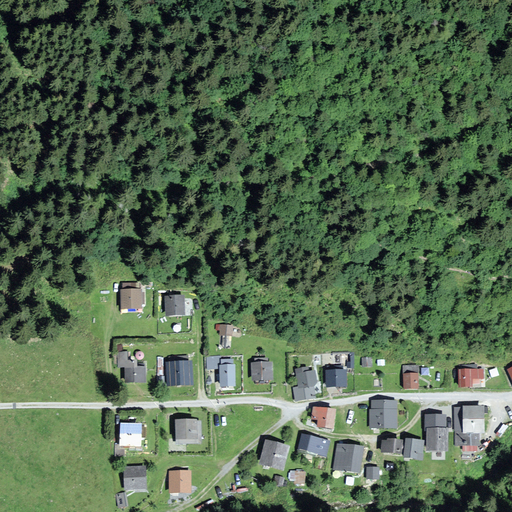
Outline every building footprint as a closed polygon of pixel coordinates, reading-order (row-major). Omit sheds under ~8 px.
[(123,292),(121,292),(121,310),(141,310),(141,298),(141,295),(141,291),(139,291),(139,285),(123,285),(123,292)] [(183,298),(166,299),(167,317),(184,316),(183,305),(183,298)] [(232,327),(221,326),(220,336),(231,337),(232,327)] [(127,352),(119,352),(119,367),(126,367),(126,381),(145,381),(145,367),(136,367),(136,360),(127,360),(127,352)] [(221,357),(208,357),(208,364),(209,368),(220,368),(221,386),(236,386),(235,358),(230,359),(221,359),(221,357)] [(371,359),(363,359),(362,367),(371,368),(371,359)] [(191,361),(167,362),(168,385),(192,384),(191,361)] [(271,362),(252,363),(252,379),(271,378),(271,362)] [(483,380),(483,371),(477,371),(477,366),(464,366),(460,366),(460,372),(459,372),(459,377),(459,390),(471,389),(471,384),(479,384),(479,380),(483,380)] [(313,383),(317,382),(315,370),(309,371),(308,367),(296,369),(300,388),(294,389),(296,400),(315,396),(313,383)] [(417,367),(404,367),(405,389),(418,389),(417,367)] [(346,370),(327,371),(327,386),(346,385),(346,370)] [(396,400),(372,401),(372,410),(370,410),(370,426),(396,426),(396,409),(396,400)] [(464,408),(456,408),(456,445),(463,445),(463,450),(476,450),(476,445),(480,445),(479,432),(483,432),(483,406),(464,406),(464,408)] [(335,409),(314,407),(313,418),(319,419),(318,425),(333,427),(333,424),(334,419),(335,409)] [(426,429),(427,429),(427,450),(448,450),(448,429),(445,429),(445,415),(426,415),(426,429)] [(196,419),(176,419),(177,442),(200,442),(200,420),(196,421),(196,419)] [(141,424),(122,424),(121,444),(140,444),(141,424)] [(328,441),(303,435),(299,448),(325,455),(328,441)] [(388,441),(383,440),(382,450),(400,452),(402,440),(389,438),(388,441)] [(424,440),(407,438),(404,456),(422,458),(424,440)] [(288,446),(267,440),(265,448),(264,451),(261,463),(282,469),(288,446)] [(362,447),(338,444),(335,468),(359,471),(362,447)] [(145,467),(125,467),(126,488),(146,487),(145,467)] [(290,468),(290,482),(307,482),(308,469),(290,468)] [(379,468),(367,468),(367,478),(379,478),(379,468)] [(189,471),(170,471),(171,491),(190,491),(189,471)] [(284,477),(276,475),(274,483),(282,485),(284,477)] [(128,505),(125,493),(117,494),(119,507),(128,505)]
